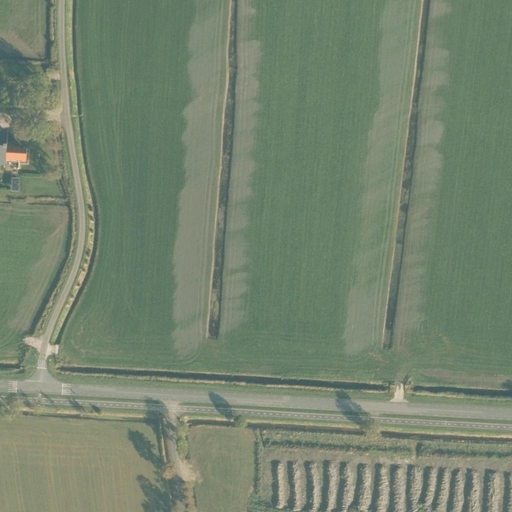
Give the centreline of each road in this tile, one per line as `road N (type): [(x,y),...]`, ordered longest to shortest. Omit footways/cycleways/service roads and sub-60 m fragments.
road 1 (secondary): [(511,413),(38,387)]
road 2 (unclassified): [(38,387),(82,219),(62,73),(62,0)]
